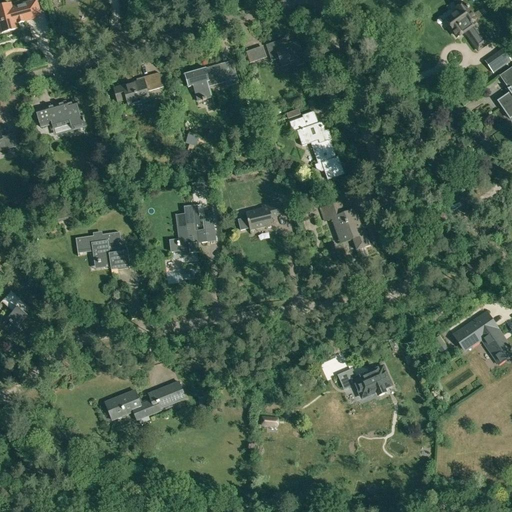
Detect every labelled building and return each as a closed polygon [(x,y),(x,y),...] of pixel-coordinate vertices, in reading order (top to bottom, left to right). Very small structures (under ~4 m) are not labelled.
[(10,3),(0,6),(0,26),(2,33),(17,29),(16,23),(19,22),(19,23),(24,22),(24,21),(34,18),(32,8),(38,6),(36,0),(30,2),(11,7),(10,3)] [(465,32),(478,51),(489,43),(477,26),(479,24),(465,4),(461,4),(458,6),(458,10),(459,12),(447,21),(458,37),(465,32)] [(295,62),(297,67),(305,64),(303,59),(304,59),(299,42),(290,45),(287,37),(267,44),(272,61),(282,58),(284,65),(295,62)] [(246,52),(250,64),(266,58),(262,47),(246,52)] [(485,61),(494,74),(511,62),(503,49),(485,61)] [(194,86),(198,101),(203,100),(204,101),(207,100),(207,99),(212,97),(210,87),(226,83),(227,87),(238,84),(232,61),(185,74),(189,88),(194,86)] [(511,119),(511,69),(500,77),(509,90),(508,90),(510,94),(498,102),(505,113),(506,113),(511,120),(511,119)] [(137,81),(114,88),(118,103),(127,100),(129,107),(151,101),(148,91),(164,87),(163,83),(151,86),(149,79),(145,80),(145,79),(138,81),(137,79),(137,81)] [(71,123),(73,130),(86,126),(82,113),(80,114),(76,101),(65,104),(65,102),(36,109),(41,127),(52,124),(53,128),(71,123)] [(288,119),(300,115),(299,109),(286,114),(288,119)] [(304,118),(290,123),(294,133),(298,132),(303,147),(312,144),(319,164),(322,162),(325,171),(328,180),(345,174),(339,157),(336,157),(330,140),(332,140),(330,132),(325,133),(322,123),(319,124),(314,112),(303,116),(304,118)] [(0,150),(18,146),(15,134),(2,137),(0,132),(0,131),(0,150)] [(238,220),(240,230),(250,228),(250,230),(274,224),(272,218),(284,215),(280,201),(262,205),(263,209),(246,213),(247,218),(238,220)] [(294,206),(297,217),(315,211),(311,201),(294,206)] [(341,201),(321,208),(325,221),(332,219),(338,236),(350,232),(353,239),(356,250),(366,246),(365,243),(368,242),(357,209),(345,213),(341,201)] [(190,251),(190,254),(199,253),(198,244),(217,241),(215,228),(214,218),(203,220),(204,230),(197,230),(196,225),(200,225),(198,206),(202,205),(184,207),(185,214),(176,215),(179,239),(169,240),(171,253),(190,251)] [(120,233),(76,239),(78,252),(98,249),(100,269),(111,267),(110,265),(116,264),(117,269),(130,268),(128,251),(120,252),(118,241),(121,240),(120,233)] [(463,269),(465,274),(472,271),(469,266),(463,269)] [(7,319),(17,328),(28,316),(26,314),(30,309),(11,292),(2,302),(13,312),(7,319)] [(487,312),(452,335),(458,344),(467,338),(474,347),(483,341),(499,365),(511,355),(511,348),(498,328),(487,312)] [(439,336),(432,341),(440,354),(448,349),(439,336)] [(389,340),(393,351),(398,348),(394,338),(389,340)] [(355,384),(362,398),(376,392),(376,393),(379,394),(383,392),(384,390),(383,389),(391,385),(383,366),(356,379),(352,370),(339,376),(345,389),(355,384)] [(164,407),(165,410),(172,407),(171,404),(185,398),(179,382),(149,394),(152,402),(141,406),(135,391),(106,402),(113,420),(133,412),(136,421),(161,411),(160,408),(164,407)] [(201,413),(208,412),(205,397),(198,398),(201,413)] [(261,426),(278,427),(278,417),(261,416),(261,426)]
